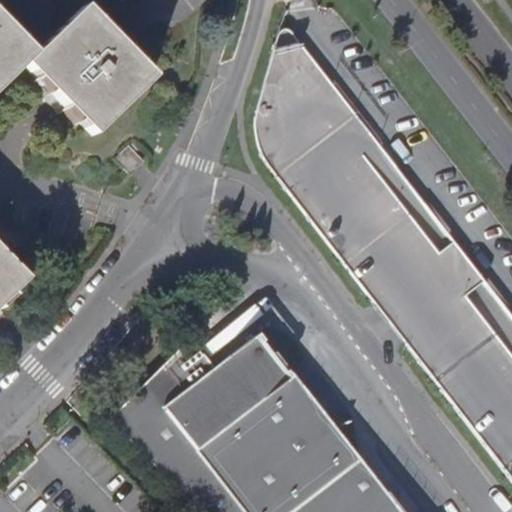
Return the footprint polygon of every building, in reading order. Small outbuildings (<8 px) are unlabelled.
[(0,19),(7,26),(13,19),(0,5),(0,19)] [(152,78),(126,52),(110,35),(82,6),(33,53),(7,26),(0,19),(0,85),(22,65),(50,94),(66,109),(92,136),(152,78)] [(110,35),(126,52),(133,44),(117,28),(110,35)] [(511,317),(469,261),(465,257),(337,90),(291,32),(287,30),(283,30),(280,31),(279,35),(258,110),(256,120),(256,132),(258,144),(262,153),(267,163),(276,175),(320,231),(378,306),(387,318),(454,404),(511,479),(511,317)] [(66,109),(50,94),(43,100),(59,116),(66,109)] [(129,175),(143,161),(127,145),(113,159),(129,175)] [(0,302),(24,280),(0,255),(0,302)] [(393,511),(255,335),(212,369),(189,340),(108,420),(165,479),(197,511),(393,511)]
